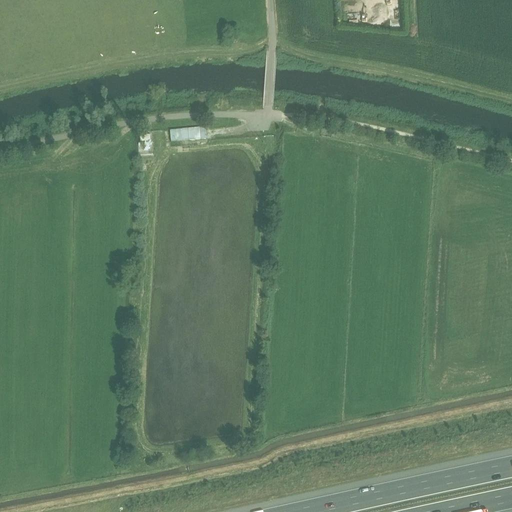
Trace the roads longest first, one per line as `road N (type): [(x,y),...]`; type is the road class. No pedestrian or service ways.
road 1 (unclassified): [(269,104),(268,114),(140,120),(0,151)]
road 2 (motorway): [(511,467),(304,511)]
